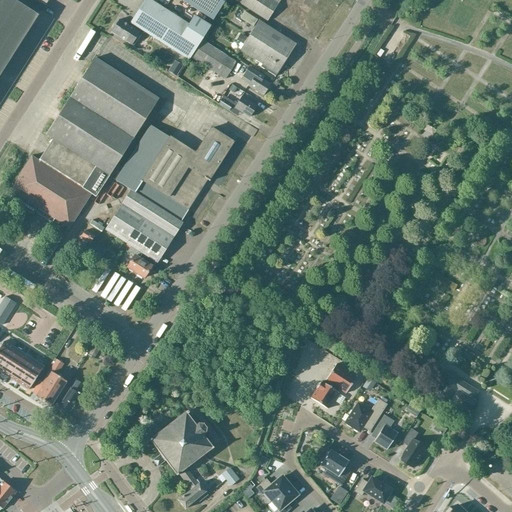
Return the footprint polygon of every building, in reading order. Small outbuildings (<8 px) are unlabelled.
[(0,0),(0,75),(38,16),(12,0),(0,0)] [(44,5),(47,0),(24,0),(41,10),(44,5)] [(130,24),(140,30),(188,60),(209,27),(193,16),(187,25),(148,0),(144,0),(129,23),(130,24)] [(180,0),(212,20),(224,0),(180,0)] [(234,0),(267,21),(280,0),(234,0)] [(252,26),(257,20),(244,12),(240,18),(252,26)] [(128,27),(118,20),(110,32),(133,47),(141,34),(138,33),(140,30),(130,24),(128,27)] [(242,45),(239,50),(262,64),(260,67),(267,72),(269,69),(276,73),(295,44),(258,21),(247,38),(242,45)] [(32,29),(25,40),(31,43),(38,32),(32,29)] [(237,41),(242,45),(247,38),(241,35),(237,41)] [(24,40),(16,54),(22,58),(30,44),(24,40)] [(191,57),(224,79),(235,62),(201,41),(191,57)] [(66,57),(71,60),(79,49),(73,46),(66,57)] [(71,93),(136,135),(158,99),(94,58),(71,93)] [(175,62),(169,72),(173,75),(176,77),(183,67),(180,65),(175,62)] [(251,81),(248,86),(262,95),(270,84),(247,69),(242,76),(251,81)] [(232,84),(229,90),(234,93),(237,88),(232,84)] [(51,139),(44,150),(102,187),(109,176),(136,135),(71,93),(45,135),(51,139)] [(223,96),(217,105),(228,111),(232,106),(240,111),(248,117),(256,106),(241,97),(237,103),(235,101),(234,102),(223,96)] [(194,153),(150,124),(115,179),(179,225),(181,222),(177,220),(203,177),(208,180),(233,142),(211,128),(194,153)] [(102,187),(44,150),(38,161),(31,157),(9,192),(20,198),(16,204),(33,215),(37,209),(38,210),(36,213),(52,223),(54,220),(68,229),(90,194),(95,197),(102,187)] [(131,246),(146,256),(156,262),(179,225),(130,190),(105,229),(131,246)] [(92,221),(89,225),(101,232),(104,228),(92,221)] [(81,238),(90,244),(94,237),(85,232),(81,238)] [(134,256),(127,267),(143,278),(151,266),(143,261),(146,256),(131,246),(127,252),(134,256)] [(76,270),(81,273),(86,265),(81,262),(76,270)] [(249,317),(245,324),(258,332),(263,325),(249,317)] [(3,342),(0,347),(0,355),(6,360),(13,348),(3,342)] [(94,358),(101,345),(96,342),(88,355),(94,358)] [(16,366),(23,355),(13,348),(6,360),(16,366)] [(16,366),(25,372),(33,361),(23,355),(16,366)] [(0,368),(0,371),(9,377),(16,366),(6,360),(0,368)] [(56,376),(64,365),(57,360),(42,383),(40,381),(32,393),(37,396),(36,398),(50,407),(66,382),(56,376)] [(33,361),(25,372),(35,378),(43,367),(33,361)] [(356,377),(336,364),(325,381),(331,385),(329,387),(337,392),(338,389),(345,394),(356,377)] [(9,377),(18,383),(25,372),(16,366),(9,377)] [(25,372),(18,383),(28,390),(35,378),(25,372)] [(447,372),(431,397),(462,417),(466,409),(471,412),(477,402),(472,400),(477,392),(447,372)] [(375,384),(368,379),(362,388),(369,393),(375,384)] [(75,381),(60,406),(61,407),(58,409),(62,413),(66,410),(69,411),(75,401),(78,403),(82,397),(78,395),(84,386),(75,381)] [(316,389),(310,398),(327,409),(338,392),(337,392),(329,387),(321,382),(320,383),(316,389)] [(386,405),(378,400),(370,412),(357,404),(345,423),(359,432),(363,426),(370,430),(386,405)] [(196,461),(206,454),(212,449),(211,447),(220,440),(195,407),(187,413),(186,411),(161,431),(155,424),(146,431),(151,438),(149,439),(160,454),(152,460),(156,467),(164,460),(176,476),(178,474),(190,490),(177,500),(184,509),(200,497),(202,499),(206,496),(204,493),(206,492),(198,483),(197,484),(186,469),(192,464),(195,468),(200,465),(196,461)] [(416,409),(415,409),(412,414),(417,417),(420,412),(419,411),(416,409)] [(375,439),(373,441),(387,450),(397,433),(389,428),(393,422),(384,416),(370,436),(375,439)] [(437,424),(433,429),(443,435),(446,430),(437,424)] [(426,448),(414,440),(418,433),(412,429),(403,443),(409,446),(401,459),(414,468),(426,448)] [(348,462),(329,450),(320,466),(331,472),(327,477),(341,486),(349,472),(344,469),(348,462)] [(262,456),(258,465),(264,468),(268,459),(262,456)] [(221,474),(231,486),(239,480),(230,468),(221,474)] [(271,501),(289,486),(288,485),(281,477),(271,486),(265,479),(255,488),(261,495),(264,492),(271,501)] [(0,507),(2,509),(15,491),(0,478),(0,507)] [(362,480),(354,492),(361,496),(364,491),(382,503),(391,490),(382,484),(382,485),(371,479),(367,484),(362,480)] [(290,487),(289,486),(271,501),(279,509),(276,511),(286,511),(290,509),(286,504),(297,495),(290,487)] [(338,486),(330,499),(339,505),(347,492),(338,486)]
